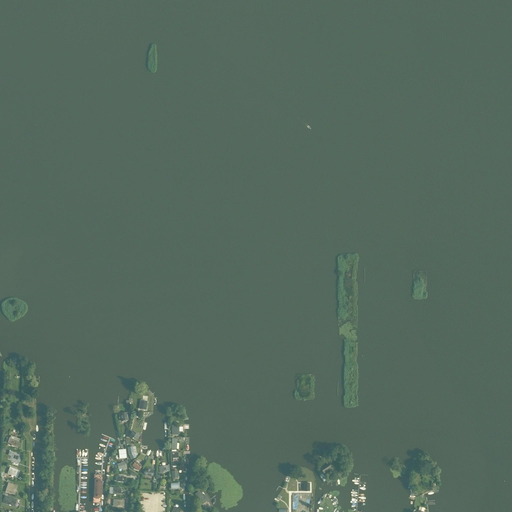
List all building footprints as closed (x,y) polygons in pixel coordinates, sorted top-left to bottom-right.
[(137,441),(140,436),(132,431),(128,437),(132,440),(133,438),(137,441)] [(6,438),(5,443),(15,446),(15,447),(18,448),(20,442),(10,439),(6,438)] [(129,454),(132,460),(136,458),(134,453),(133,447),(128,448),(129,454)] [(11,456),(10,460),(19,463),(22,456),(10,452),(9,455),(11,456)] [(133,466),(139,471),(142,467),(136,462),(133,466)] [(17,474),(18,470),(10,467),(8,474),(12,475),(13,473),(17,474)] [(94,480),(93,482),(93,496),(93,498),(94,499),(96,500),(98,499),(99,498),(100,497),(101,482),(100,482),(100,481),(98,479),(97,479),(95,479),(94,480)] [(9,483),(6,490),(6,492),(9,494),(10,491),(13,492),(15,487),(12,487),(13,484),(9,483)] [(199,492),(196,494),(200,500),(199,501),(200,502),(201,502),(203,504),(207,501),(201,493),(201,494),(199,492)] [(5,496),(4,500),(7,501),(6,503),(14,506),(16,500),(5,496)]
